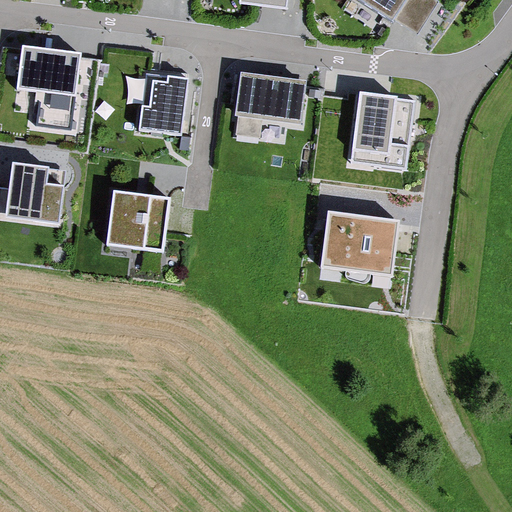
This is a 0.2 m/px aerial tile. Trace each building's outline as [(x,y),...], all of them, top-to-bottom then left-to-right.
[(291,0),(241,0),(241,2),(290,9),(291,0)] [(438,3),(432,0),(356,0),(418,37),(438,3)] [(79,62),(24,56),(19,93),(44,96),(42,110),(73,114),(79,62)] [(311,79),(240,70),(233,121),(304,131),(311,79)] [(189,79),(144,73),(136,135),(181,141),(189,79)] [(393,108),(363,104),(356,155),(387,159),(393,108)] [(47,178),(14,173),(7,223),(57,230),(62,197),(45,195),(47,178)] [(171,199),(114,191),(107,246),(163,254),(171,199)] [(397,229),(330,221),(324,271),(391,279),(397,229)]
